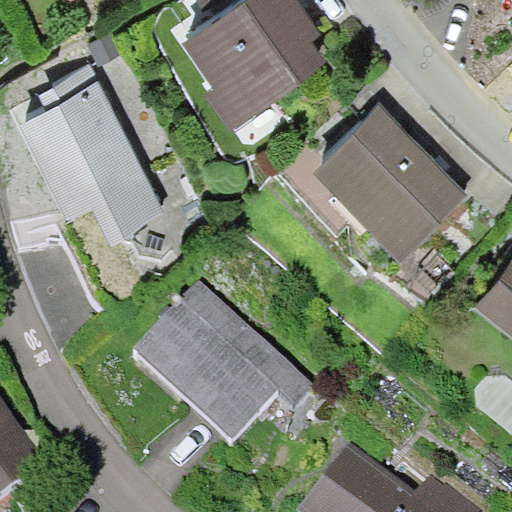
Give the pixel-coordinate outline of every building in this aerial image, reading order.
[(300,3),(297,0),(240,0),(182,42),(215,88),(206,94),(231,129),(326,61),(312,41),(322,34),(300,3)] [(90,65),(38,94),(47,113),(19,126),(34,156),(67,222),(93,209),(110,245),(165,210),(90,65)] [(437,164),(380,107),(312,174),(401,263),(469,195),(437,164)] [(511,261),(476,307),(511,335),(511,261)] [(315,385),(201,279),(135,349),(179,391),(232,440),(279,390),(296,405),(315,385)] [(0,491),(46,460),(28,434),(0,394),(0,491)] [(416,491),(351,440),(296,509),(300,511),(479,511),(481,509),(446,482),(445,484),(430,473),(416,491)]
